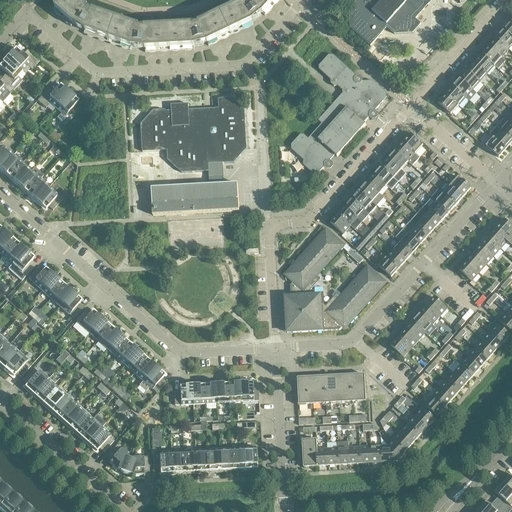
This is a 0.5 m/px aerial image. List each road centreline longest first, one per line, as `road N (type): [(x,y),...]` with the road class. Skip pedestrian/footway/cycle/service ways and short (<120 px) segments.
road 1 (residential): [(0,192),(182,351),(277,348)]
road 2 (residential): [(25,9),(97,71),(122,71),(244,63),(303,0)]
road 3 (residential): [(277,348),(269,222),(308,220),(410,106)]
road 4 (residential): [(125,511),(0,402)]
road 5 (residential): [(285,511),(277,348)]
road 6 (residential): [(410,106),(507,0)]
